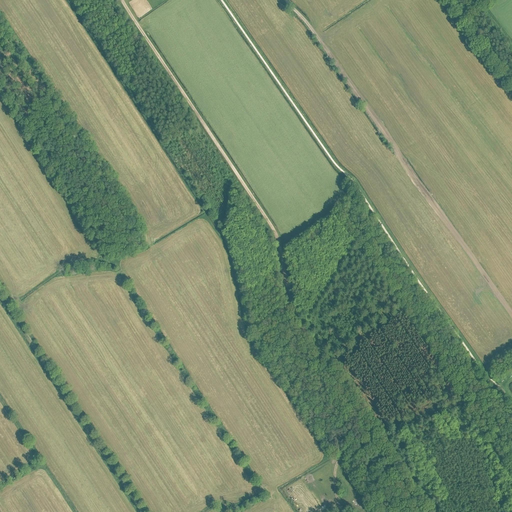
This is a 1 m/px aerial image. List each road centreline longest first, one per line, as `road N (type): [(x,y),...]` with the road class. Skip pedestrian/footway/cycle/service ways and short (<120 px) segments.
road 1 (track): [(121,0),(272,228),(296,316),(370,436)]
road 2 (track): [(284,0),(511,315)]
